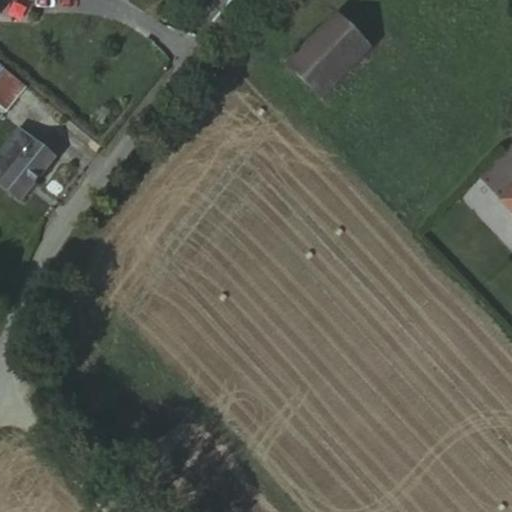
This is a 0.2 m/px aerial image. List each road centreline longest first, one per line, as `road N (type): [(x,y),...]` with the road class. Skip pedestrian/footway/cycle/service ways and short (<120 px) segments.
road 1 (residential): [(0,369),(59,231),(236,0)]
road 2 (track): [(0,390),(22,422),(121,511)]
